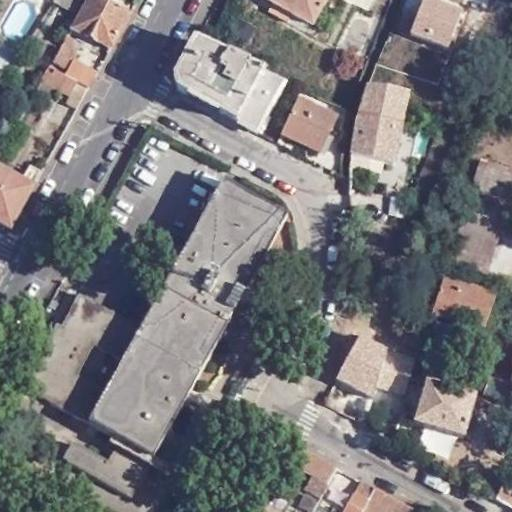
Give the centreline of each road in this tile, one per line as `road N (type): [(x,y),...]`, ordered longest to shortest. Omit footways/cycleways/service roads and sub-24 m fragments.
road 1 (residential): [(130,83),(336,206),(312,357),(279,413)]
road 2 (residential): [(22,267),(130,83)]
road 3 (residential): [(464,511),(279,413)]
